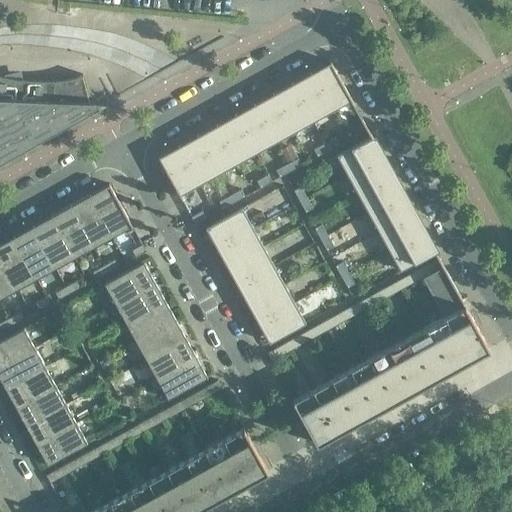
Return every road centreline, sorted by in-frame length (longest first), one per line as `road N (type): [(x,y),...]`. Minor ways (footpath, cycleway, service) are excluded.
road 1 (residential): [(311,493),(120,146)]
road 2 (residential): [(511,330),(341,24)]
road 3 (residential): [(341,24),(120,146)]
road 4 (residential): [(311,493),(511,383)]
road 5 (secondary): [(511,434),(370,511)]
road 6 (residential): [(120,146),(0,212)]
